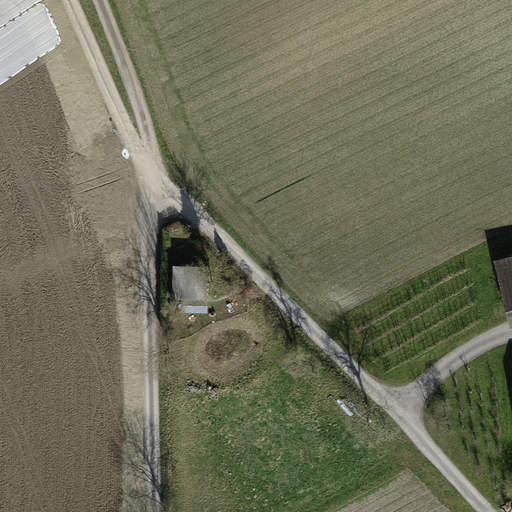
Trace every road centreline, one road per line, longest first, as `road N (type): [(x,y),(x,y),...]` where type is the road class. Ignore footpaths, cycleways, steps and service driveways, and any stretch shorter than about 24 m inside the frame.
road 1 (track): [(154,511),(145,225),(160,184),(97,0)]
road 2 (residential): [(160,184),(485,511)]
road 3 (track): [(160,184),(119,129),(65,0)]
